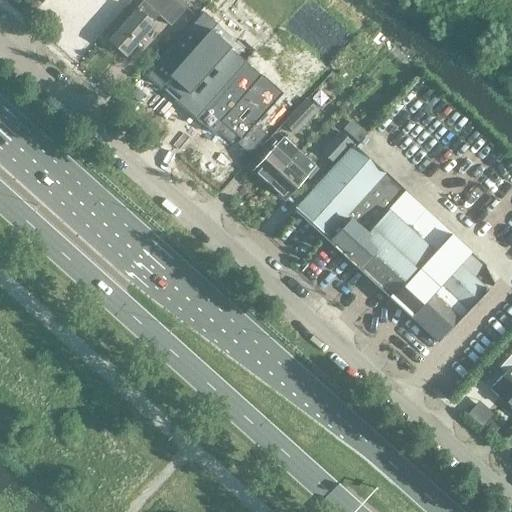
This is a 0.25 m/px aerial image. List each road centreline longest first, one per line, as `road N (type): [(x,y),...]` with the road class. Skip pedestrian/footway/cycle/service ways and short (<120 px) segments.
road 1 (unclassified): [(511,504),(0,45)]
road 2 (trunk): [(446,511),(0,117)]
road 3 (trunk): [(0,199),(346,511)]
